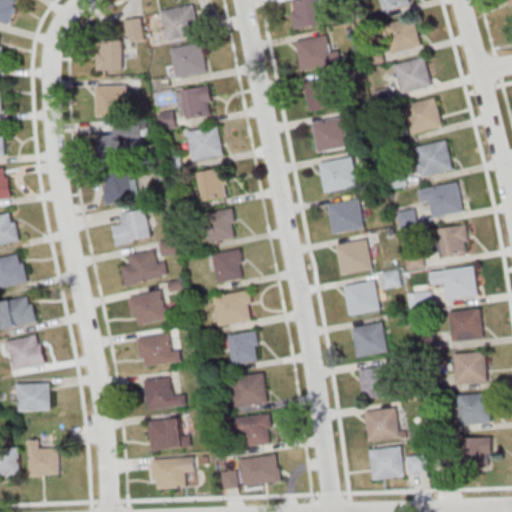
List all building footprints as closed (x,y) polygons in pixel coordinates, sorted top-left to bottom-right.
[(19,0),(0,0),(0,19),(13,23),(19,0)] [(293,0),(316,0),(321,25),(295,29),(291,12),(295,12),(293,0)] [(381,0),(409,0),(410,3),(384,10),(381,0)] [(162,10),(167,41),(201,35),(196,5),(162,10)] [(383,24),(414,16),(421,45),(391,53),(383,24)] [(128,41),(146,40),(144,17),(126,18),(128,41)] [(296,41),(327,35),(330,52),(339,50),(341,63),(302,71),(296,41)] [(98,69),(125,69),(125,40),(98,40),(98,69)] [(208,72),(204,42),(173,47),(177,77),(208,72)] [(364,50),(381,46),(384,62),(367,66),(364,50)] [(395,64),(425,56),(433,85),(403,93),(395,64)] [(304,82),(335,75),(341,105),(310,112),(304,82)] [(140,77),(120,77),(120,86),(98,86),(98,115),(129,115),(129,85),(140,85),(140,77)] [(212,85),(178,90),(182,119),(216,114),(212,85)] [(406,105),(436,97),(444,126),(414,134),(406,105)] [(177,127),(176,111),(160,113),(161,128),(177,127)] [(313,122),(343,116),(349,146),(319,152),(313,122)] [(225,155),(221,125),(189,130),(193,160),(225,155)] [(106,130),(106,153),(140,153),(140,130),(106,130)] [(416,148),(447,140),(454,169),(424,177),(416,148)] [(320,163),(351,156),(357,186),(326,192),(320,163)] [(0,198),(14,197),(10,167),(0,168),(0,198)] [(203,200),(230,197),(227,168),(200,171),(203,200)] [(107,204),(136,200),(131,169),(103,173),(107,204)] [(388,173),(405,169),(408,184),(392,188),(388,173)] [(427,188),(458,182),(463,212),(432,218),(427,188)] [(328,204),(359,198),(365,228),(334,234),(328,204)] [(122,214),(124,224),(115,226),(119,244),(154,237),(148,208),(122,214)] [(238,239),(238,209),(210,209),(210,239),(238,239)] [(398,212),(415,209),(418,225),(401,228),(398,212)] [(16,212),(0,214),(0,243),(21,241),(16,212)] [(472,252),(467,223),(438,228),(443,257),(472,252)] [(164,256),(179,252),(176,238),(160,242),(164,256)] [(336,245),(367,239),(373,269),(342,275),(336,245)] [(215,252),(219,282),(248,278),(244,248),(215,252)] [(169,276),(166,256),(156,258),(155,249),(130,253),(132,264),(123,266),(126,285),(169,276)] [(405,253),(422,250),(425,266),(408,269),(405,253)] [(0,257),(0,287),(30,282),(24,252),(0,257)] [(443,270),(474,266),(478,296),(447,300),(443,270)] [(382,273),(399,269),(402,285),(385,289),(382,273)] [(344,286),(375,280),(381,309),(351,316),(344,286)] [(169,318),(162,289),(130,297),(138,326),(169,318)] [(215,295),(220,325),(257,319),(252,289),(215,295)] [(7,328),(38,321),(32,295),(1,301),(7,328)] [(450,312),(481,308),(485,338),(454,342),(450,312)] [(353,328),(383,322),(390,352),(359,358),(353,328)] [(235,364),(264,359),(258,329),(230,334),(235,364)] [(140,337),(144,366),(183,361),(181,349),(173,351),(170,333),(140,337)] [(41,334),(8,340),(13,370),(47,363),(41,334)] [(455,354),(486,352),(488,382),(457,385),(455,354)] [(359,371),(390,364),(396,394),(365,401),(359,371)] [(230,376),(234,407),(270,402),(266,372),(230,376)] [(149,409),(189,405),(188,394),(177,395),(175,376),(146,379),(149,409)] [(52,383),(19,383),(19,409),(52,409),(52,383)] [(459,395),(490,393),(492,423),(461,425),(459,395)] [(366,412),(397,407),(401,437),(370,442),(366,412)] [(276,442),(272,412),(239,416),(243,446),(276,442)] [(154,450),(193,446),(192,434),(184,435),(182,417),(151,420),(154,450)] [(493,436),(468,436),(468,463),(493,463),(493,436)] [(31,476),(62,476),(62,448),(41,448),(41,439),(31,439),(31,476)] [(371,450),(402,446),(405,476),(374,480),(371,450)] [(0,474),(21,475),(21,447),(0,447),(0,454),(0,474)] [(245,486),(284,481),(280,453),(242,458),(245,486)] [(408,457),(426,454),(428,473),(410,475),(408,457)] [(188,487),(188,476),(197,475),(196,456),(154,458),(156,489),(188,487)] [(226,489),(241,486),(238,469),(223,471),(226,489)]
